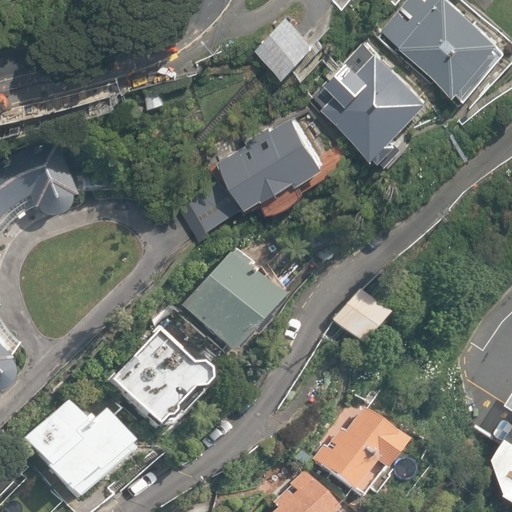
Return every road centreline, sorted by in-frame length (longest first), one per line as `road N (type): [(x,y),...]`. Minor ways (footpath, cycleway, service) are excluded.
road 1 (residential): [(139,511),(273,400),(340,293),(511,127)]
road 2 (tertiary): [(201,0),(175,24),(114,56),(0,86)]
